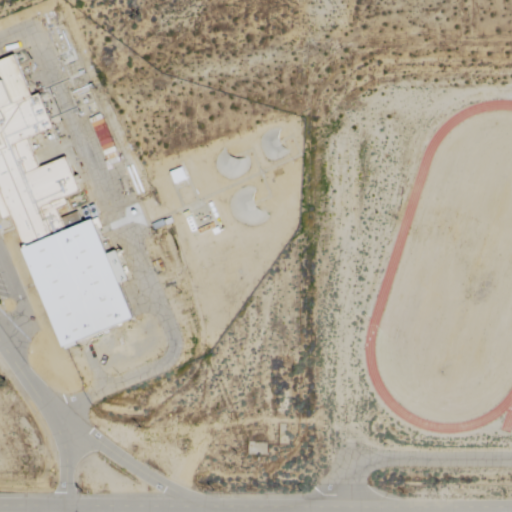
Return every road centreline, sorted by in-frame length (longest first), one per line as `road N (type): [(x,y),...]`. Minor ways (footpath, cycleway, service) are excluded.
road 1 (residential): [(0,505),(511,508)]
road 2 (residential): [(42,401),(160,484),(210,507)]
road 3 (residential): [(66,506),(63,442),(0,340)]
